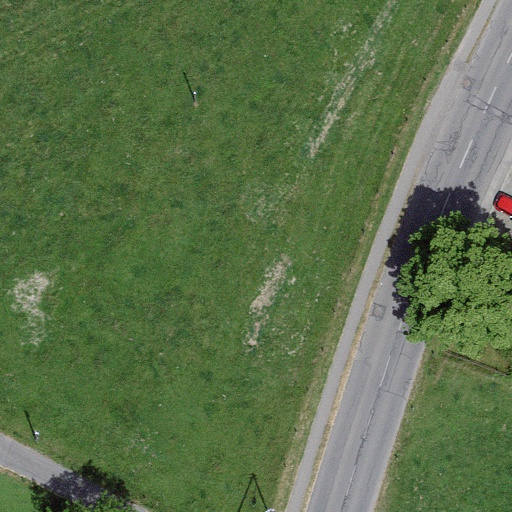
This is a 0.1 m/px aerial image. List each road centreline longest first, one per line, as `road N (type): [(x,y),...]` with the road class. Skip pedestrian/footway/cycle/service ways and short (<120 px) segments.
road 1 (tertiary): [(511,48),(433,221),(338,511)]
road 2 (residential): [(0,451),(128,511)]
